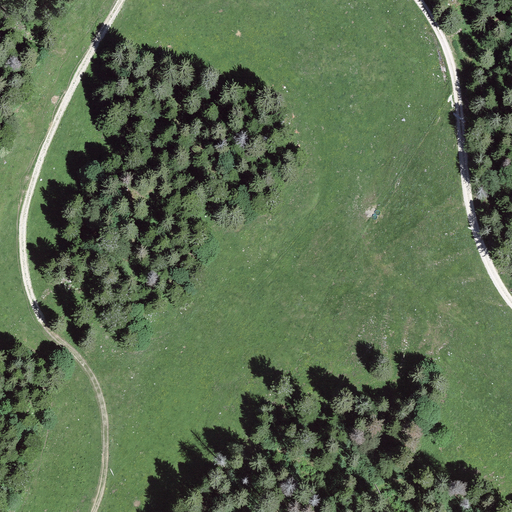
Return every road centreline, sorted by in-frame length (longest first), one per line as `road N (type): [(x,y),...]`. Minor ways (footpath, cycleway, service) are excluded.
road 1 (track): [(93,511),(106,463),(103,401),(85,365),(43,321),(22,245),(45,147),(121,0)]
road 2 (track): [(414,0),(445,44),(478,239),(511,300)]
